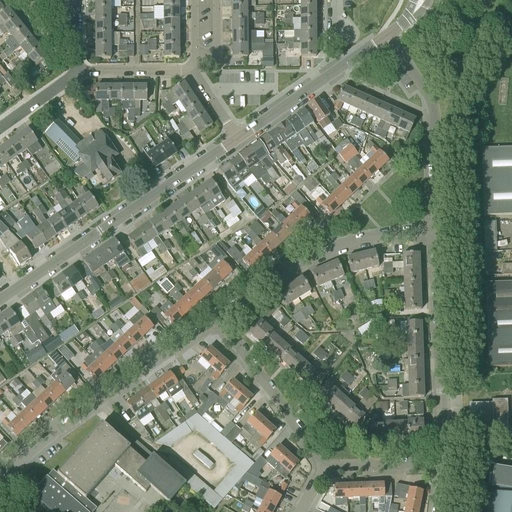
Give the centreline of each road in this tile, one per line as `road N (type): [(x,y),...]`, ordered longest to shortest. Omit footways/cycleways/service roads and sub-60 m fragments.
road 1 (tertiary): [(0,297),(236,138)]
road 2 (residential): [(0,482),(219,318)]
road 3 (residential): [(219,318),(284,270),(340,245),(435,234)]
road 4 (residential): [(441,466),(435,234)]
road 5 (residential): [(435,234),(433,116),(386,35)]
road 6 (tertiary): [(236,138),(386,35)]
road 7 (residential): [(320,466),(219,318)]
road 8 (residential): [(320,466),(441,466)]
